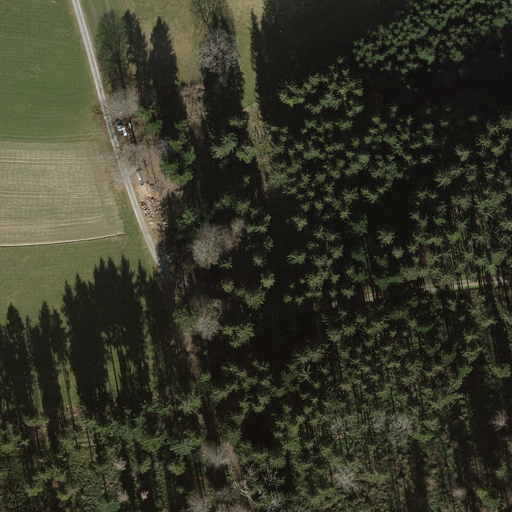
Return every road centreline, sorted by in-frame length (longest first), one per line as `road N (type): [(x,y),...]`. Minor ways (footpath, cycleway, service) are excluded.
road 1 (track): [(73,0),(148,237),(182,286),(216,307),(266,315),(511,283)]
road 2 (track): [(161,265),(188,362),(215,421)]
